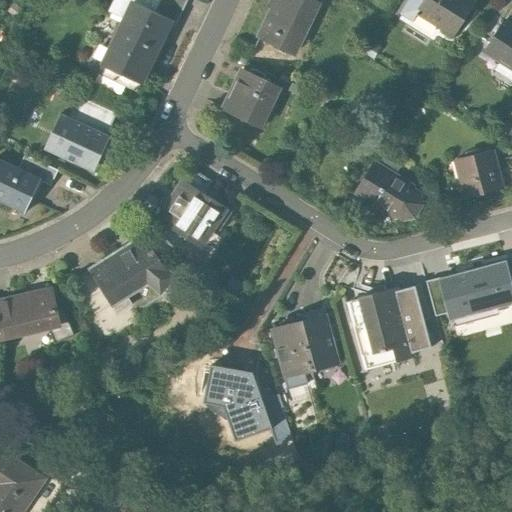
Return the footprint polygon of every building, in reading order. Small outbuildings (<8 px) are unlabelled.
[(295,54),(320,0),(319,0),(268,0),(252,34),(295,54)] [(475,0),(420,0),(413,13),(454,37),(475,0)] [(142,84),(171,22),(132,3),(103,65),(142,84)] [(511,21),(503,16),(481,52),(511,70),(511,21)] [(280,85),(239,64),(217,108),(259,129),(280,85)] [(111,137),(60,114),(44,150),(94,173),(111,137)] [(493,147),(451,159),(462,199),(504,187),(493,147)] [(423,187),(373,158),(352,194),(403,223),(423,187)] [(0,161),(0,200),(24,212),(40,181),(0,161)] [(201,260),(232,211),(183,181),(153,229),(201,260)] [(139,236),(86,269),(107,303),(143,284),(157,295),(171,283),(160,271),(139,236)] [(511,303),(511,274),(508,258),(433,276),(444,321),(511,303)] [(52,281),(0,293),(0,341),(63,326),(52,281)] [(400,285),(354,297),(368,353),(414,342),(400,285)] [(326,312),(296,320),(310,373),(339,365),(326,312)] [(296,320),(267,327),(281,380),(310,373),(296,320)] [(252,369),(204,360),(201,404),(221,406),(227,428),(267,412),(252,369)] [(0,511),(20,511),(44,476),(0,447),(0,511)] [(191,511),(133,479),(114,511),(191,511)]
